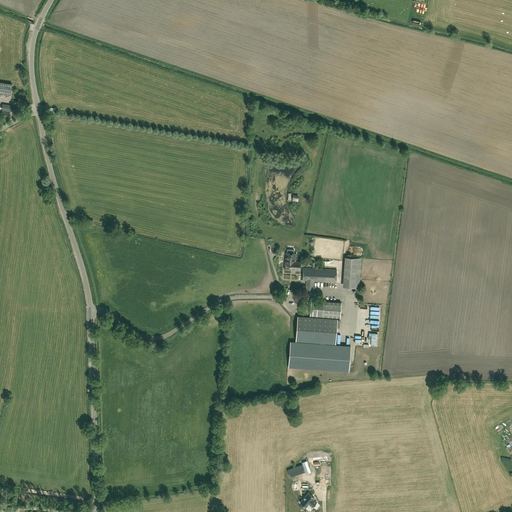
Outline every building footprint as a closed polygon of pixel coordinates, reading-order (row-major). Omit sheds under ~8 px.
[(0,91),(10,93),(11,84),(11,83),(0,81),(0,91)] [(0,117),(8,119),(10,112),(0,110),(0,117)] [(289,269),(300,270),(301,262),(295,261),(296,258),(294,258),(294,253),(286,253),(285,257),(286,257),(286,261),(285,261),(285,264),(289,265),(289,269)] [(336,270),(303,268),(302,280),(306,280),(306,285),(302,285),(302,287),(306,287),(305,293),(313,294),(314,281),(335,282),(336,270)] [(345,284),(352,284),(353,268),(345,268),(345,284)] [(310,315),(340,318),(341,302),(311,300),(310,315)] [(337,319),(297,316),(295,341),(335,344),(337,319)] [(348,371),(350,346),(290,341),(289,367),(348,371)] [(327,457),(327,480),(335,480),(335,457),(327,457)] [(290,477),(305,472),(302,465),(288,470),(290,477)] [(313,499),(314,498),(308,493),(300,502),(306,507),(309,504),(312,507),(317,502),(313,499)]
